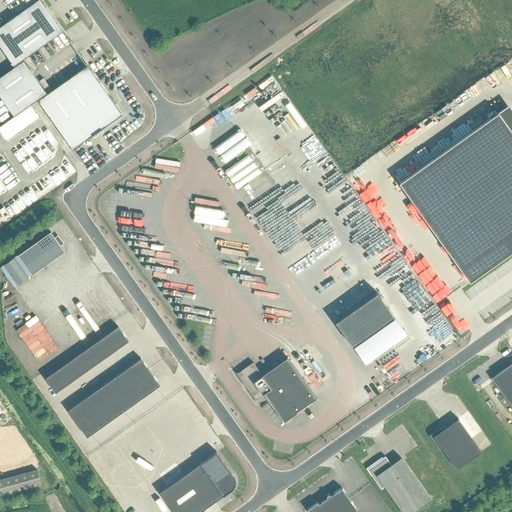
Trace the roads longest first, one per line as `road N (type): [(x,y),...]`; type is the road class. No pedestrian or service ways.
road 1 (unclassified): [(274,489),(68,196),(173,122)]
road 2 (unknown): [(320,332),(341,371),(336,399),(315,426),(279,435),(240,398),(217,360),(236,313)]
road 3 (unclassified): [(274,489),(511,321)]
road 4 (unclassified): [(173,122),(345,0)]
road 5 (unknown): [(201,165),(320,332)]
road 6 (unknown): [(236,313),(172,221),(180,185),(201,165)]
road 7 (unclassified): [(173,122),(87,0)]
